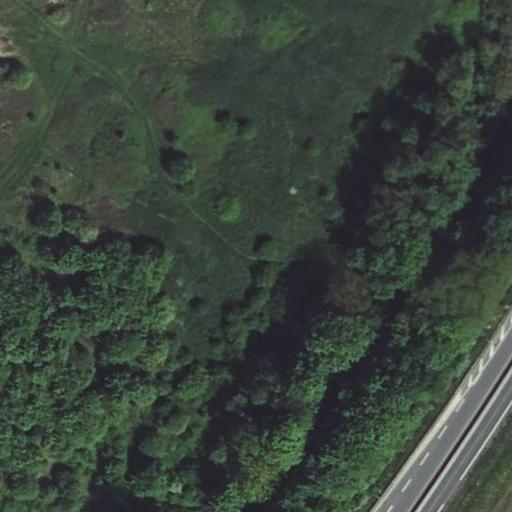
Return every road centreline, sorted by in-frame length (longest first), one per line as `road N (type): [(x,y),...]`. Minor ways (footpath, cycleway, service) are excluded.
road 1 (trunk): [(427,511),(511,387)]
road 2 (trunk): [(511,342),(431,463)]
